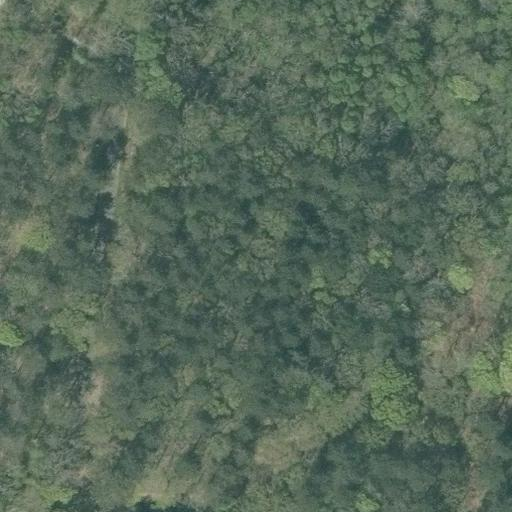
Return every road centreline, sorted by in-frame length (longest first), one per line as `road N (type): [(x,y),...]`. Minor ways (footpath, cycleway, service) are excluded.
road 1 (unclassified): [(140,0),(62,511)]
road 2 (track): [(511,326),(427,356),(229,494),(177,500),(67,490)]
